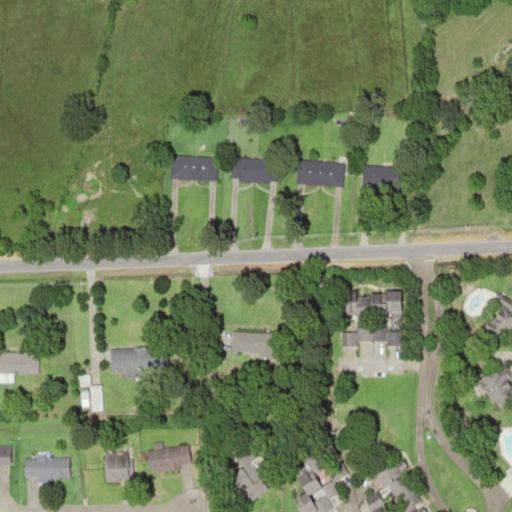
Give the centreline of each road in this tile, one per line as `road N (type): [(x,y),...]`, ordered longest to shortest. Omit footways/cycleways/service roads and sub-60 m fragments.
road 1 (residential): [(0,264),(511,245)]
road 2 (residential): [(420,392),(438,445),(488,501),(488,511)]
road 3 (residential): [(420,392),(434,326),(422,272)]
road 4 (residential): [(436,511),(416,452),(420,392)]
road 5 (residential): [(422,272),(420,392)]
